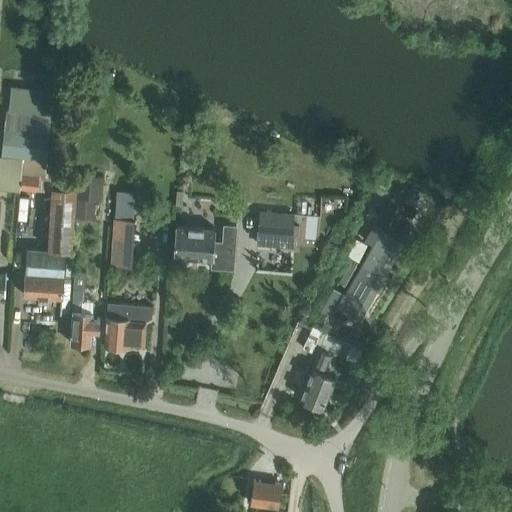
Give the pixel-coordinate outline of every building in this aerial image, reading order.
[(0,187),(40,190),(47,190),(49,174),(45,174),(51,115),(49,115),(51,90),(11,86),(9,110),(5,110),(2,158),(0,157),(0,187)] [(104,176),(80,174),(77,216),(93,217),(95,199),(102,199),(104,176)] [(197,182),(182,181),(181,189),(177,189),(175,216),(195,217),(197,182)] [(75,191),(54,189),(49,249),(29,248),(25,297),(62,300),(61,315),(69,316),(74,254),(70,254),(75,191)] [(117,218),(133,219),(134,206),(118,204),(117,218)] [(289,214),(257,211),(255,231),(287,234),(289,214)] [(136,220),(116,218),(112,266),(132,267),(136,220)] [(176,225),(173,255),(212,258),(212,267),(233,268),(236,225),(224,225),(223,241),(215,241),(216,228),(176,225)] [(359,321),(404,242),(383,230),(346,295),(330,288),(320,311),(328,314),(322,329),(336,335),(343,318),(333,314),(336,308),(338,309),(359,321)] [(93,317),(94,312),(93,312),(94,301),(85,300),(85,287),(86,287),(87,271),(76,271),(71,342),(91,344),(92,330),(100,331),(101,318),(93,317)] [(106,345),(127,347),(127,345),(145,346),(147,321),(153,317),(154,306),(109,302),(106,345)] [(323,372),(330,355),(320,350),(299,397),(322,407),(336,378),(323,372)] [(284,484),(255,480),(252,503),(280,508),(284,484)]
